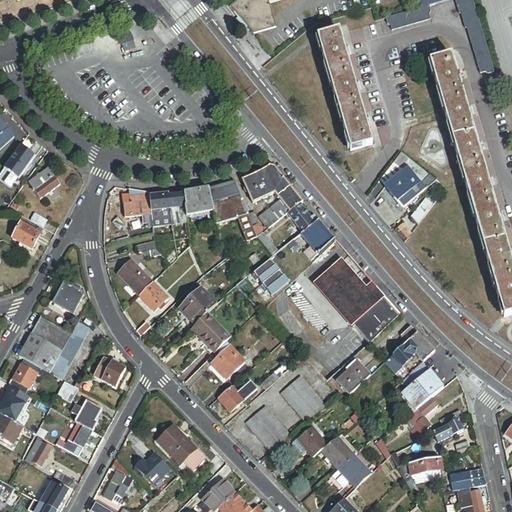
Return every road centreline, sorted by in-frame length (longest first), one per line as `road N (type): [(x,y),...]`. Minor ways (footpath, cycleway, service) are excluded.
road 1 (secondary): [(511,358),(440,300),(195,0)]
road 2 (secondary): [(266,135),(441,339),(499,387)]
road 3 (residential): [(152,372),(291,511)]
road 4 (residential): [(89,202),(101,294),(118,331),(152,372)]
road 5 (secondary): [(150,0),(266,135)]
road 6 (residential): [(106,157),(199,168),(266,135)]
road 7 (residential): [(152,372),(76,511)]
road 8 (residential): [(8,47),(12,68),(50,124),(106,157)]
road 9 (residential): [(8,47),(136,0)]
road 10 (residential): [(504,511),(483,417),(499,387)]
